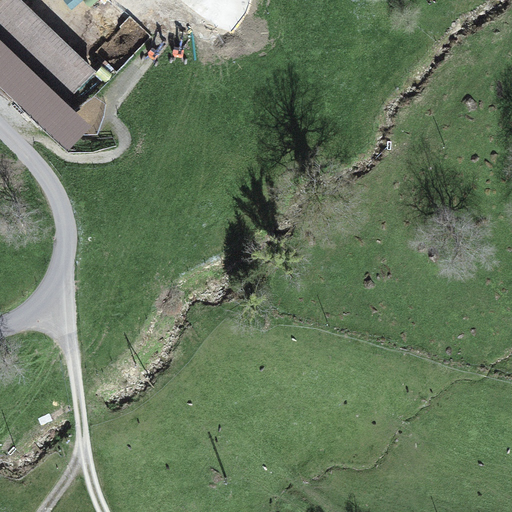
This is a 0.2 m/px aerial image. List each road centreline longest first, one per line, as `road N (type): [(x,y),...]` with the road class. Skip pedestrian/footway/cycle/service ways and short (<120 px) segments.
road 1 (residential): [(0,128),(54,189),(66,250),(44,301),(0,330)]
road 2 (track): [(44,301),(70,336),(83,453),(103,511)]
